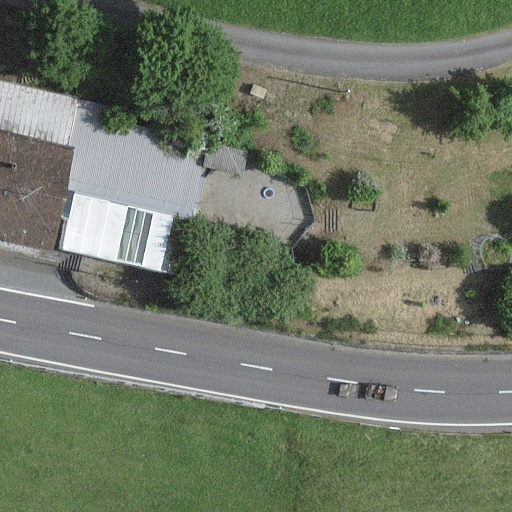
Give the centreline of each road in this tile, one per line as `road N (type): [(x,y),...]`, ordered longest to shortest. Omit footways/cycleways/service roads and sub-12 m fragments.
road 1 (primary): [(511,391),(411,388),(227,362),(0,316)]
road 2 (unclassified): [(511,44),(417,64),(312,57),(78,0)]
